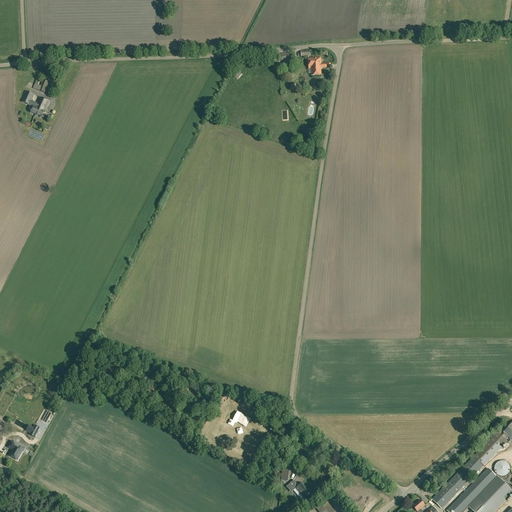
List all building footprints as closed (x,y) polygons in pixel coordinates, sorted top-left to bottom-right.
[(321,68),(331,67),(330,63),(321,63),(321,58),(308,59),(309,69),(311,69),(311,76),(321,75),(321,68)] [(232,75),(236,79),(241,73),(237,69),(232,75)] [(33,88),(45,93),(49,82),(43,80),(41,86),(38,85),(40,81),(36,80),(33,88)] [(31,112),(43,118),(46,112),(45,112),(50,102),(40,98),(37,104),(31,101),(34,95),(27,91),(22,102),(33,107),(31,112)] [(432,499),(442,509),(507,442),(505,440),(508,437),(511,441),(511,422),(503,432),(503,433),(501,436),(497,432),(432,499)] [(35,425),(30,435),(34,437),(40,428),(35,425)] [(9,456),(18,461),(23,451),(19,449),(22,444),(14,439),(9,449),(12,451),(9,456)] [(498,476),(501,477),(504,476),(507,475),(509,472),(510,470),(509,467),(509,465),(507,463),(506,462),(502,461),(499,461),(497,463),(495,464),(494,466),(494,468),(494,471),(495,472),(496,474),(497,475),(498,476)] [(468,506),(473,511),(495,511),(511,495),(511,490),(497,476),(468,506)] [(296,489),(304,498),(310,492),(302,483),(299,486),(294,480),(286,487),(289,490),(296,485),(298,487),(296,489)] [(315,508),(318,511),(335,511),(325,499),(315,508)] [(437,511),(433,506),(426,511),(422,511),(420,509),(425,506),(420,500),(413,506),(418,511),(437,511)]
